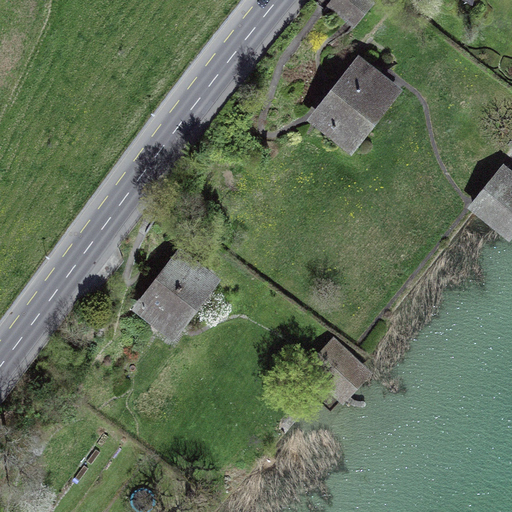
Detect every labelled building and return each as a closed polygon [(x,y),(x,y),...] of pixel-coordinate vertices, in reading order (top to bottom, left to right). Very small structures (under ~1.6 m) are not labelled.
[(368,0),(333,0),(329,4),(350,24),(371,3),(368,0)] [(397,89),(356,58),(309,117),(350,149),(397,89)] [(506,239),(511,231),(511,179),(502,170),(469,209),(506,239)] [(173,336),(213,277),(175,251),(135,310),(173,336)] [(368,374),(332,339),(307,364),(343,400),(368,374)]
